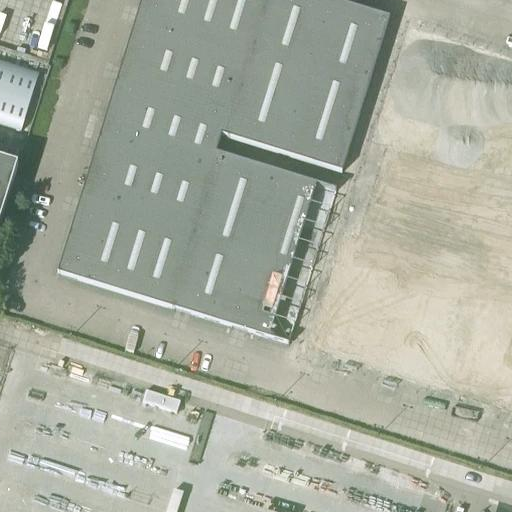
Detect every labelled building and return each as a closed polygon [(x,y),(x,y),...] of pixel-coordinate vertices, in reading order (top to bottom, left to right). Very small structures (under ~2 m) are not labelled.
[(141,0),(129,42),(245,78),(268,0),(141,0)] [(319,0),(268,0),(245,78),(230,125),(225,141),(283,158),(331,4),(319,0)] [(331,4),(283,158),(341,176),(389,21),(331,4)] [(341,231),(309,355),(511,407),(511,59),(404,31),(374,142),(385,145),(361,236),(341,231)] [(129,42),(114,90),(230,125),(245,78),(129,42)] [(0,128),(20,135),(39,77),(0,64),(0,128)] [(220,158),(225,141),(230,125),(114,90),(100,138),(215,173),(220,158)] [(100,138),(85,185),(200,221),(215,173),(100,138)] [(172,313),(230,331),(278,176),(220,158),(215,173),(200,221),(172,313)] [(0,224),(17,169),(0,163),(0,224)] [(278,176),(230,331),(288,348),(336,193),(278,176)] [(56,277),(172,313),(200,221),(85,185),(56,277)]
